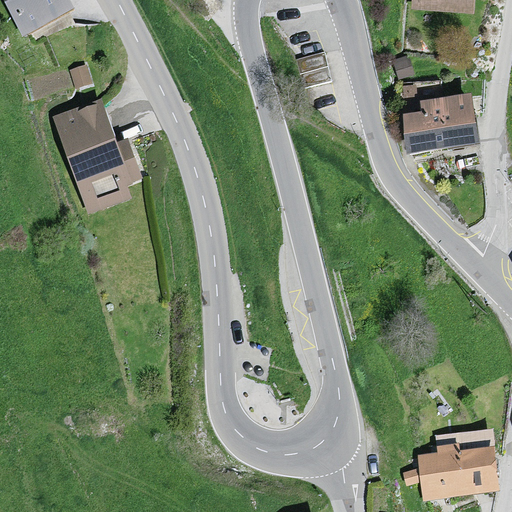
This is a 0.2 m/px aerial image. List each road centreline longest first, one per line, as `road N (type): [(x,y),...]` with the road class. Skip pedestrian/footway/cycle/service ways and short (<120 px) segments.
road 1 (tertiary): [(326,439),(300,452),(261,449),(225,411),(202,194),(116,0)]
road 2 (tertiary): [(248,0),(249,37),(332,359),(336,418),(326,439)]
road 3 (tertiary): [(473,267),(387,169),(343,0)]
road 4 (residential): [(473,267),(496,227),(498,97),(511,0)]
